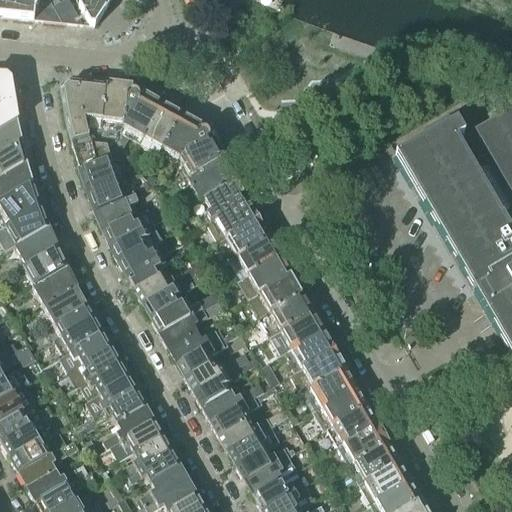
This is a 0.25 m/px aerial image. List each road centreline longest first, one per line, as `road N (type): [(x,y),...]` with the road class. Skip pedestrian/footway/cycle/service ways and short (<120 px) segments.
road 1 (residential): [(162,34),(190,55),(453,511)]
road 2 (residential): [(35,54),(45,148),(79,249),(227,511)]
road 3 (residential): [(35,54),(107,61),(162,34)]
